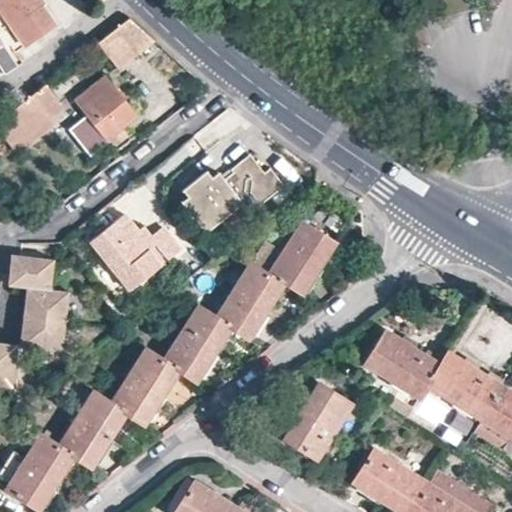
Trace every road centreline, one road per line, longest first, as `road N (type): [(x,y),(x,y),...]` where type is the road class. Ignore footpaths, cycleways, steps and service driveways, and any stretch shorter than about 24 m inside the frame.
road 1 (residential): [(209,417),(417,249),(475,225)]
road 2 (residential): [(239,72),(209,105),(48,229),(13,229),(0,247)]
road 3 (secondary): [(239,72),(312,132),(475,225)]
road 4 (residential): [(0,97),(123,0)]
road 5 (residential): [(209,417),(240,454),(328,511)]
road 6 (residential): [(101,511),(209,417)]
